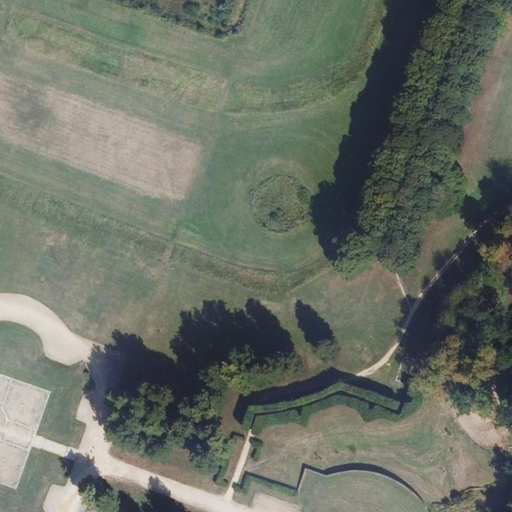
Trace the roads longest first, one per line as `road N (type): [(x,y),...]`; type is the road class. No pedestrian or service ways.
road 1 (track): [(511,203),(423,295),(371,371),(262,404),(225,508)]
road 2 (track): [(0,310),(111,362),(105,410)]
road 3 (track): [(235,511),(91,463)]
